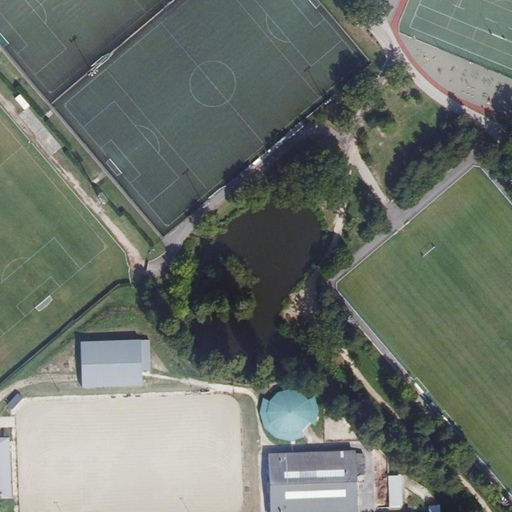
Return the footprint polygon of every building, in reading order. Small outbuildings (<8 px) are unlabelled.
[(18,94),(13,99),(23,110),(28,106),(18,94)] [(31,113),(22,120),(53,156),(62,149),(31,113)] [(15,387),(5,397),(11,403),(20,393),(15,387)] [(312,424),(315,424),(318,407),(312,406),(309,395),(280,391),(272,393),(271,400),(261,399),(259,411),(265,437),(291,441),(303,438),(300,427),(312,424)] [(16,409),(26,398),(21,393),(11,404),(16,409)] [(351,475),(351,454),(275,455),(275,451),(264,452),(265,511),(316,511),(352,511),(351,475)] [(367,461),(351,454),(351,475),(368,481),(367,461)] [(401,506),(401,475),(387,475),(388,506),(401,506)]
